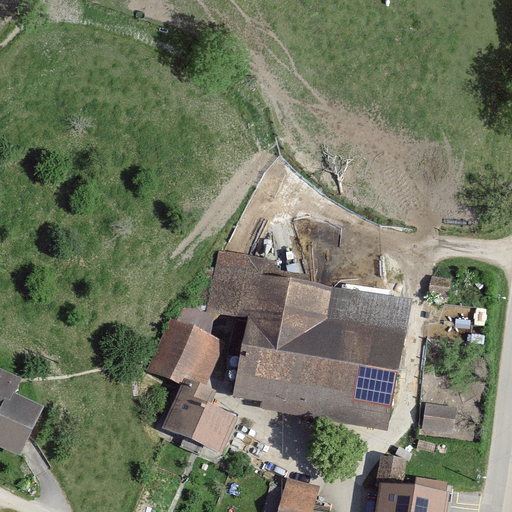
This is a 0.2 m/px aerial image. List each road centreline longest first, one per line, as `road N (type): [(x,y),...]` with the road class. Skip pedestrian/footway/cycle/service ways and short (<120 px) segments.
road 1 (unknown): [(422,246),(402,412),(385,446),(361,455),(344,477),(342,506)]
road 2 (tertiary): [(486,511),(511,372)]
